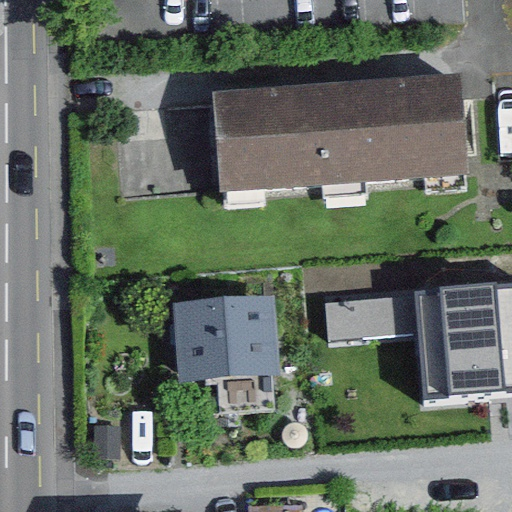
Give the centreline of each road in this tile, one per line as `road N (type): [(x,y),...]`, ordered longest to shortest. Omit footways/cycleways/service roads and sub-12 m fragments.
road 1 (residential): [(6,498),(511,453)]
road 2 (primary): [(0,277),(6,498)]
